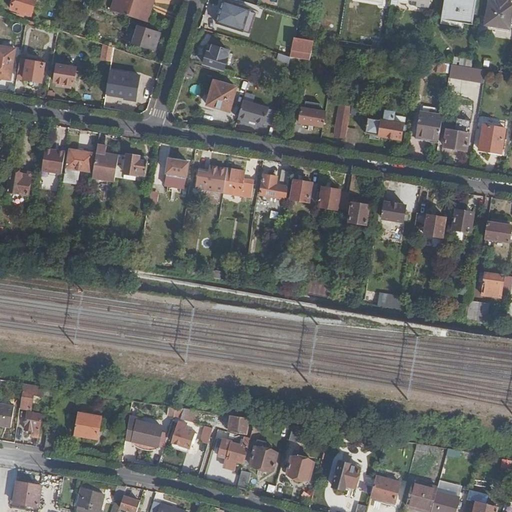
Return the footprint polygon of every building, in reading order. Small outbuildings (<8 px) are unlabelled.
[(37,0),(15,0),(13,10),(21,12),(21,15),(25,16),(25,14),(32,16),(37,0)] [(148,1),(154,2),(154,0),(115,0),(112,11),(145,21),(150,8),(147,3),(148,1)] [(227,0),(221,23),(253,31),(259,7),(234,0),(227,0)] [(431,0),(402,0),(412,2),(411,7),(429,10),(431,0)] [(447,0),(444,19),(463,22),(463,24),(472,26),(475,0),(447,0)] [(511,23),(511,2),(496,0),(490,0),(486,26),(511,30),(511,23)] [(145,21),(148,22),(154,2),(148,1),(147,3),(150,8),(145,21)] [(162,34),(139,27),(134,44),(156,51),(162,34)] [(291,56),(311,60),(315,41),(295,37),(291,56)] [(112,62),(115,48),(105,45),(103,60),(112,62)] [(208,53),(204,64),(223,70),(229,52),(213,46),(210,53),(208,53)] [(16,50),(0,47),(0,78),(12,80),(16,50)] [(276,60),(288,62),(289,57),(277,54),(276,60)] [(22,60),(19,79),(43,83),(46,64),(22,60)] [(443,63),(432,61),(430,70),(444,72),(445,65),(443,65),(443,63)] [(192,78),(196,64),(189,62),(185,76),(192,78)] [(74,86),(77,69),(59,66),(56,83),(74,86)] [(447,95),(479,98),(482,69),(450,66),(447,95)] [(141,75),(111,71),(108,93),(127,96),(126,99),(137,101),(141,75)] [(236,87),(215,81),(208,105),(230,112),(236,87)] [(409,100),(400,99),(398,109),(408,110),(409,100)] [(244,101),(238,120),(249,123),(250,121),(264,125),(269,108),(244,101)] [(304,102),(300,123),(322,126),(324,112),(319,110),(319,104),(304,102)] [(337,137),(347,138),(352,106),(342,105),(337,137)] [(385,121),(369,118),(366,133),(402,140),(404,125),(394,123),(396,113),(387,112),(385,121)] [(439,141),(440,133),(443,117),(420,113),(416,137),(439,141)] [(439,141),(438,145),(444,146),(444,148),(467,151),(472,122),(458,120),(456,132),(447,131),(447,134),(440,133),(439,141)] [(484,126),(480,151),(502,154),(506,130),(484,126)] [(107,148),(98,147),(92,180),(115,183),(117,171),(119,157),(106,155),(107,148)] [(120,149),(119,157),(117,171),(154,178),(155,175),(157,163),(128,158),(129,151),(120,149)] [(66,153),(47,150),(43,172),(62,175),(66,153)] [(94,154),(70,150),(64,183),(78,186),(80,170),(92,172),(94,154)] [(189,163),(170,160),(167,174),(187,177),(189,163)] [(223,193),(227,170),(210,167),(209,174),(199,172),(196,189),(223,193)] [(244,173),(227,170),(223,193),(251,198),(254,181),(243,179),(244,173)] [(287,200),(292,171),(282,170),(280,185),(276,185),(277,178),(264,177),(262,195),(287,200)] [(24,174),(13,173),(10,191),(29,195),(32,178),(24,176),(24,174)] [(162,177),(155,175),(151,194),(159,195),(162,177)] [(363,177),(353,175),(350,193),(360,195),(363,177)] [(319,187),(319,185),(296,181),(293,200),(316,204),(319,187)] [(350,193),(319,187),(316,204),(315,207),(347,213),(349,202),(350,193)] [(370,206),(349,202),(347,213),(345,222),(367,225),(370,206)] [(407,206),(386,203),(384,220),(404,223),(407,206)] [(457,211),(451,241),(462,243),(464,231),(472,232),(474,214),(457,211)] [(446,219),(418,214),(416,228),(426,229),(425,234),(443,237),(446,219)] [(383,223),(382,239),(401,240),(402,224),(383,223)] [(511,232),(511,228),(489,225),(485,250),(494,252),(495,242),(510,245),(511,232)] [(511,297),(511,289),(511,278),(486,274),(484,285),(483,296),(501,299),(501,296),(511,297)] [(303,280),(301,294),(332,300),(334,285),(303,280)] [(398,308),(400,296),(380,292),(378,304),(398,308)] [(492,306),(472,303),(468,323),(488,326),(492,306)] [(466,323),(469,308),(459,306),(456,321),(466,323)] [(25,385),(20,409),(32,411),(34,396),(43,397),(43,394),(54,397),(55,390),(25,385)] [(0,404),(0,424),(10,426),(13,406),(0,404)] [(169,415),(175,416),(177,409),(170,408),(169,415)] [(177,409),(175,416),(181,417),(183,409),(177,409)] [(212,425),(214,414),(195,411),(193,421),(212,425)] [(42,415),(28,412),(25,429),(32,430),(32,436),(38,438),(42,415)] [(100,417),(80,413),(76,434),(97,438),(100,417)] [(250,419),(233,417),(230,432),(247,434),(250,419)] [(130,420),(127,440),(158,445),(162,425),(130,420)] [(173,443),(191,449),(195,433),(187,431),(189,425),(180,422),(173,443)] [(251,440),(244,464),(273,472),(278,455),(265,452),(267,443),(256,441),(260,425),(255,423),(251,440)] [(198,440),(207,443),(212,428),(203,425),(198,440)] [(48,433),(45,448),(53,450),(56,434),(48,433)] [(251,440),(244,438),(242,448),(232,445),(232,443),(223,441),(218,458),(244,464),(251,440)] [(189,453),(191,449),(173,443),(172,448),(189,453)] [(313,465),(292,459),(287,476),(309,482),(313,465)] [(360,470),(340,464),(334,488),(345,491),(346,486),(355,489),(360,470)] [(242,471),(237,488),(246,491),(251,474),(242,471)] [(377,477),(371,498),(395,505),(400,484),(377,477)] [(38,508),(42,486),(17,482),(13,503),(38,508)] [(433,509),(437,493),(438,490),(414,483),(408,508),(416,510),(417,505),(433,509)] [(118,511),(127,488),(119,486),(115,497),(118,497),(112,511),(118,511)] [(81,488),(74,511),(75,511),(97,511),(103,493),(81,488)] [(470,491),(464,511),(497,511),(498,509),(486,506),(489,496),(470,491)] [(433,509),(432,511),(455,511),(459,500),(437,493),(433,509)] [(186,511),(154,502),(150,511),(186,511)]
